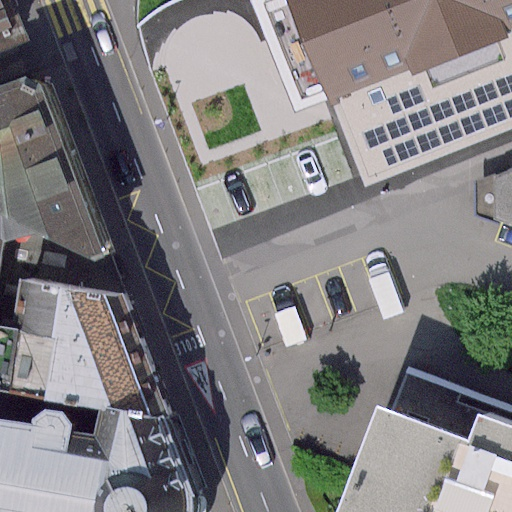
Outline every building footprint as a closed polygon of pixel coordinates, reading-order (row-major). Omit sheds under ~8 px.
[(11,0),(0,0),(0,79),(37,66),(11,0)] [(279,0),(236,0),(146,33),(202,192),(334,147),(323,118),(279,0)] [(511,0),(279,0),(323,118),(368,101),(392,180),(511,134),(511,0)] [(0,511),(214,511),(53,102),(0,121),(0,511)] [(469,440),(378,406),(337,511),(511,511),(511,424),(479,412),(469,440)]
